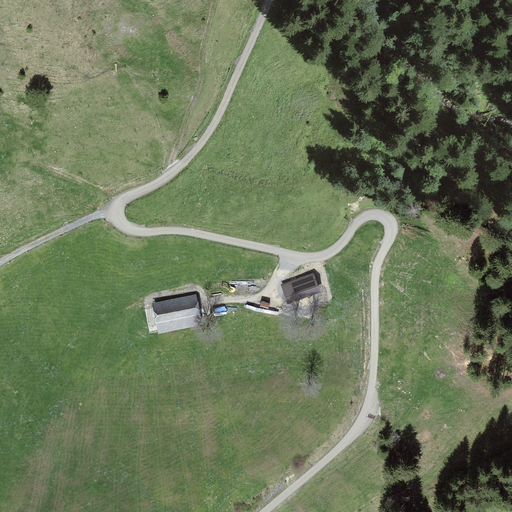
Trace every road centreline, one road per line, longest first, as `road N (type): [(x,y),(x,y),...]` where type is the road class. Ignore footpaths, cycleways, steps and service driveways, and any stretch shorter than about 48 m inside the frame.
road 1 (track): [(114,211),(133,231),(182,230),(307,257),(330,252),(362,217),(389,220),(375,270),(364,413),(344,442),(263,511)]
road 2 (track): [(268,0),(192,153),(114,211)]
road 3 (track): [(114,211),(0,262)]
